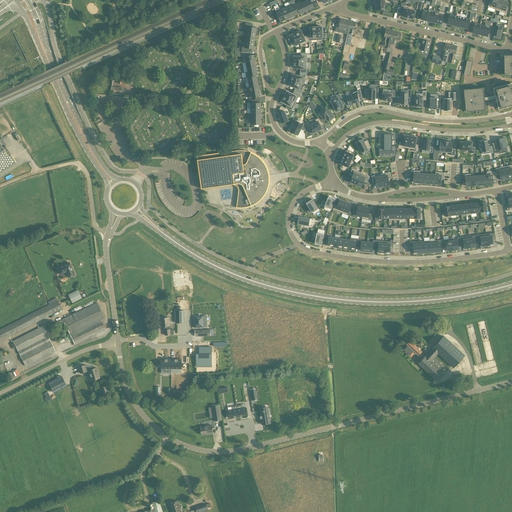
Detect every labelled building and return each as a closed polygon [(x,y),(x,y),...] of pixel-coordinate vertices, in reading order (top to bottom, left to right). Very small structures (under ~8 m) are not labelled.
[(308,0),(305,2),(309,10),(314,8),(309,0),(308,0)] [(490,0),(488,7),(495,9),(498,0),(492,0),(493,0),(492,0),(490,0)] [(498,0),(495,9),(500,11),(504,1),(501,0),(498,0)] [(504,1),(500,11),(505,13),(509,3),(504,1)] [(301,4),(305,12),(309,10),(305,2),(301,4)] [(300,14),(296,6),(295,3),(291,6),(295,15),(299,13),(300,14)] [(290,17),(295,15),(291,6),(290,4),(285,7),(286,9),(290,17)] [(297,5),(296,6),(300,14),(305,12),(301,4),(297,5)] [(398,7),(397,13),(401,14),(402,12),(404,12),(403,16),(413,19),(415,11),(405,8),(405,7),(403,6),(398,7)] [(280,22),(286,19),(282,11),(281,9),(276,11),(280,22)] [(286,19),(290,17),(286,9),(282,11),(286,19)] [(344,19),(341,19),(338,28),(337,28),(336,31),(347,34),(348,33),(348,29),(350,21),(344,19)] [(356,29),(354,29),(356,22),(350,21),(348,29),(348,33),(350,34),(350,33),(353,34),(354,35),(354,36),(358,37),(358,38),(362,39),(364,30),(356,28),(356,29)] [(495,32),(493,38),(501,40),(504,25),(499,24),(497,32),(495,32)] [(310,34),(307,36),(309,42),(311,41),(311,40),(317,40),(316,26),(312,26),(312,27),(309,27),(310,34)] [(316,26),(317,40),(325,40),(326,33),(323,33),(323,26),(321,26),(316,26)] [(387,42),(388,38),(390,39),(391,31),(385,29),(383,37),(384,37),(382,45),(385,46),(386,42),(387,42)] [(295,32),(300,44),(300,45),(309,42),(307,36),(304,37),(301,30),(299,31),(299,30),(295,32)] [(400,33),(397,32),(391,31),(390,39),(387,49),(390,49),(391,44),(394,44),(396,40),(398,40),(400,40),(401,34),(400,33)] [(294,46),(300,44),(295,32),(291,34),(289,35),(292,42),(290,43),(291,47),(294,46)] [(347,34),(346,39),(343,52),(348,53),(353,34),(348,33),(347,34)] [(419,54),(420,50),(428,52),(430,42),(422,40),(422,43),(418,42),(416,53),(419,54)] [(248,48),(254,49),(254,44),(245,42),(243,41),(241,52),(248,52),(248,48)] [(445,44),(443,52),(442,57),(433,55),(431,62),(440,65),(441,60),(447,62),(449,53),(450,53),(452,45),(445,44)] [(452,45),(450,53),(451,54),(451,56),(454,57),(454,58),(457,59),(458,55),(455,54),(457,46),(452,45)] [(384,67),(389,68),(393,53),(387,52),(384,67)] [(292,62),(307,62),(307,53),(300,53),(300,56),(293,56),(293,58),(292,62)] [(464,74),(470,76),(473,62),(467,60),(464,74)] [(300,72),(306,73),(307,62),(292,62),(292,67),(293,67),(293,69),(300,69),(300,72)] [(450,78),(459,80),(461,72),(452,70),(450,78)] [(290,79),(301,83),(303,84),(306,73),(300,72),(299,75),(292,73),(292,75),(291,75),(290,79)] [(301,83),(290,79),(288,84),(289,84),(288,86),(295,88),(294,91),(301,93),(303,87),(301,86),(301,83)] [(497,102),(498,107),(498,108),(503,107),(503,108),(504,108),(511,106),(511,85),(508,86),(508,85),(507,85),(507,84),(498,87),(497,87),(498,89),(494,90),(494,91),(495,96),(498,95),(499,97),(496,97),(496,100),(500,99),(500,101),(497,102)] [(368,89),(367,89),(367,93),(368,93),(368,99),(369,99),(369,101),(373,101),(373,100),(375,100),(375,94),(378,94),(378,87),(375,87),(375,89),(368,89)] [(484,88),(464,90),(464,95),(464,97),(466,112),(474,111),(480,110),(486,110),(485,102),(481,102),(481,96),(484,96),(485,96),(484,88)] [(299,97),(301,93),(294,91),(293,93),(286,90),(285,92),(283,96),(296,102),(298,97),(299,97)] [(362,98),(360,90),(353,92),(353,94),(350,95),(350,97),(346,98),(347,101),(346,101),(348,105),(349,105),(349,106),(354,104),(353,103),(360,101),(359,99),(362,98)] [(385,100),(391,101),(392,97),(395,97),(395,90),(392,90),(392,93),(387,92),(387,94),(383,93),(382,100),(382,101),(385,101),(385,100)] [(407,97),(411,97),(411,90),(407,90),(407,91),(401,91),(401,96),(400,96),(400,100),(401,100),(401,104),(407,104),(407,97)] [(421,106),(422,106),(422,98),(426,98),(426,91),(422,91),(422,94),(416,93),(416,97),(415,97),(415,102),(416,102),(416,106),(417,106),(417,107),(421,107),(421,106)] [(444,98),(444,110),(451,110),(451,100),(456,100),(456,92),(449,92),(449,98),(444,98)] [(337,98),(331,101),(333,105),(332,106),(334,109),(335,109),(337,112),(341,110),(340,109),(343,107),(341,104),(344,102),(340,94),(336,96),(337,98)] [(430,98),(430,110),(436,110),(436,108),(436,107),(439,107),(439,94),(436,94),(436,98),(430,98)] [(286,108),(291,110),(296,102),(283,96),(281,100),(281,102),(287,105),(286,108)] [(251,108),(261,108),(261,103),(256,103),(256,100),(248,101),(248,103),(251,103),(251,108)] [(281,112),(278,113),(282,123),(288,121),(284,110),(286,109),(281,106),(279,109),(281,112)] [(319,113),(324,120),(326,118),(329,122),(334,117),(331,114),(332,113),(329,110),(328,111),(325,107),(319,113)] [(311,125),(311,124),(307,126),(309,130),(310,129),(312,133),(322,129),(320,126),(324,124),(318,118),(315,120),(316,123),(311,125)] [(292,128),(290,131),(298,135),(303,125),(296,121),(294,124),(293,123),(291,127),(292,128)] [(379,147),(379,153),(385,153),(385,152),(391,152),(391,156),(395,156),(395,146),(392,146),(392,140),(395,140),(395,135),(392,135),(392,134),(389,134),(387,134),(379,134),(379,143),(384,143),(384,147),(379,147)] [(399,141),(398,148),(402,149),(402,147),(408,148),(410,136),(409,136),(409,135),(405,134),(405,135),(404,135),(402,142),(399,141)] [(410,136),(408,148),(414,149),(414,151),(417,152),(419,145),(415,144),(416,137),(415,137),(415,136),(411,135),(411,136),(410,136)] [(424,139),(422,149),(429,150),(429,153),(432,153),(433,147),(430,146),(431,140),(430,140),(430,139),(425,138),(425,139),(424,139)] [(505,138),(495,140),(497,146),(494,146),(495,154),(499,153),(499,154),(503,153),(502,148),(507,147),(505,138)] [(371,148),(367,140),(364,142),(362,139),(360,140),(360,139),(358,140),(358,141),(356,142),(357,143),(356,143),(359,149),(360,148),(362,152),(371,148)] [(487,140),(481,141),(483,152),(489,151),(489,153),(492,153),(491,146),(488,147),(487,140)] [(446,141),(445,153),(451,153),(451,155),(455,156),(455,149),(452,149),(452,142),(449,142),(449,141),(446,141)] [(472,142),(460,142),(460,150),(472,150),(472,154),(475,153),(475,147),(472,147),(472,142)] [(0,170),(15,162),(5,146),(2,148),(0,144),(0,170)] [(239,188),(239,189),(236,207),(241,208),(246,207),(251,206),(255,204),(259,201),(263,197),(265,193),(267,189),(269,184),(269,179),(269,175),(268,170),(266,165),(263,161),(260,158),(256,155),(251,153),(247,151),(242,150),(237,150),(197,156),(200,178),(201,188),(238,183),(239,188)] [(346,151),(340,164),(348,167),(354,155),(346,151)] [(507,179),(505,167),(495,169),(497,175),(500,174),(501,180),(507,179)] [(356,184),(361,172),(352,169),(349,175),(352,176),(350,182),(351,182),(351,183),(355,185),(355,184),(356,184)] [(411,170),(411,178),(413,178),(413,182),(419,182),(419,173),(420,171),(414,171),(411,170)] [(361,172),(356,184),(357,184),(356,185),(360,187),(361,186),(362,186),(364,181),(367,182),(369,176),(361,172)] [(381,174),(381,175),(383,186),(390,185),(388,179),(391,178),(390,172),(381,174)] [(436,175),(435,183),(440,184),(441,179),(444,179),(444,173),(436,172),(436,175)] [(486,173),(486,175),(487,184),(493,184),(493,179),(496,179),(495,172),(486,173)] [(383,186),(381,175),(375,177),(375,175),(371,176),(373,182),(376,182),(377,188),(378,187),(379,188),(383,187),(383,186)] [(329,196),(324,209),(330,212),(335,200),(333,199),(333,198),(329,196)] [(310,201),(306,203),(314,215),(320,211),(313,200),(311,201),(310,201)] [(337,205),(335,203),(332,209),(341,213),(345,202),(339,200),(337,205)] [(345,202),(341,213),(350,216),(352,210),(349,209),(351,204),(345,202)] [(362,216),(364,207),(358,206),(357,211),(354,211),(353,217),(356,217),(356,215),(362,216)] [(450,215),(449,206),(444,207),(444,212),(441,212),(442,219),(451,217),(451,215),(450,215)] [(362,216),(362,218),(371,220),(372,214),(369,213),(370,208),(364,207),(362,216)] [(379,218),(384,218),(384,209),(378,209),(378,214),(375,214),(375,220),(379,220),(379,218)] [(299,219),(298,224),(311,226),(313,219),(300,217),(300,219),(299,219)] [(318,230),(315,243),(320,245),(320,243),(322,244),(325,231),(318,230)] [(486,234),(487,245),(493,244),(493,239),(495,239),(495,233),(486,234)] [(482,246),(487,245),(486,234),(477,235),(478,241),(481,241),(482,246)] [(469,236),(470,248),(476,247),(475,242),(478,241),(477,235),(469,236)] [(469,236),(460,237),(461,244),(464,243),(464,248),(470,248),(469,236)] [(457,240),(452,241),(453,250),(459,249),(458,244),(461,244),(460,237),(457,238),(457,240)] [(350,240),(349,249),(355,250),(355,245),(358,245),(359,239),(358,239),(356,239),(351,238),(350,238),(350,240)] [(447,251),(453,250),(452,241),(452,238),(443,240),(444,246),(446,246),(447,251)] [(366,251),(367,242),(361,242),(362,239),(359,239),(358,245),(361,245),(360,251),(366,251)] [(375,247),(376,240),(373,240),(373,242),(367,242),(366,251),(372,252),(373,246),(375,247)] [(384,252),(385,241),(376,240),(375,247),(378,247),(378,252),(384,252)] [(390,241),(385,241),(384,252),(390,253),(390,248),(393,248),(393,240),(390,240),(390,241)] [(435,240),(435,243),(436,252),(441,251),(441,246),(444,246),(443,240),(435,240)] [(69,263),(57,268),(60,274),(66,271),(68,277),(74,275),(69,263)] [(184,273),(171,275),(173,292),(186,290),(184,273)] [(80,294),(70,299),(72,303),(82,298),(80,294)] [(49,304),(0,329),(0,340),(62,309),(59,305),(56,298),(48,302),(49,304)] [(62,319),(57,322),(60,328),(65,325),(70,335),(74,344),(105,330),(100,320),(104,318),(97,303),(73,314),(62,319)] [(184,311),(175,311),(175,323),(184,323),(184,311)] [(194,320),(194,328),(203,328),(203,316),(195,316),(195,320),(194,320)] [(162,327),(164,327),(165,335),(174,334),(173,329),(170,329),(169,321),(168,317),(161,318),(162,327)] [(42,326),(12,341),(25,366),(55,351),(42,326)] [(432,349),(418,364),(435,379),(443,371),(432,360),(438,354),(454,368),(465,355),(444,336),(432,348),(432,349)] [(418,355),(421,351),(409,341),(407,344),(402,349),(411,357),(415,352),(418,355)] [(196,356),(196,366),(211,366),(211,347),(205,347),(205,354),(198,354),(198,356),(196,356)] [(181,359),(171,360),(171,368),(181,368),(181,359)] [(171,360),(161,360),(161,370),(172,370),(171,368),(171,360)] [(84,365),(78,367),(80,373),(88,371),(91,381),(99,378),(96,368),(92,369),(92,368),(86,366),(85,367),(84,365)] [(62,377),(48,384),(53,392),(66,386),(62,377)] [(98,383),(99,387),(98,387),(101,396),(110,394),(108,385),(107,385),(106,381),(98,383)] [(214,406),(212,406),(214,421),(221,419),(219,405),(216,405),(214,406)] [(232,409),(227,409),(228,419),(238,417),(236,406),(232,407),(232,409)] [(241,406),(236,406),(238,417),(248,416),(246,406),(241,407),(241,406)] [(261,416),(260,416),(260,419),(261,419),(262,424),(270,423),(268,410),(265,410),(265,409),(263,410),(263,411),(260,411),(261,416)] [(213,433),(211,425),(200,427),(201,434),(207,434),(213,433)] [(162,511),(159,501),(152,503),(154,508),(142,511),(162,511)] [(180,511),(181,511),(178,501),(170,503),(172,511),(180,511)] [(195,507),(196,511),(205,511),(208,511),(208,508),(210,507),(209,503),(206,504),(206,503),(195,507)]
